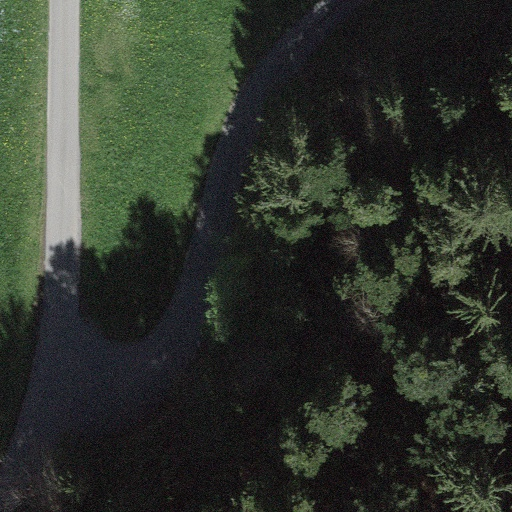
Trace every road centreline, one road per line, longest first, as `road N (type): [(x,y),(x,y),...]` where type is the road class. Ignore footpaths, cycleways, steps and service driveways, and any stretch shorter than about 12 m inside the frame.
road 1 (track): [(53,364),(132,372),(175,338),(247,110),(274,70)]
road 2 (track): [(62,0),(62,299),(53,364)]
road 3 (track): [(0,507),(53,364)]
